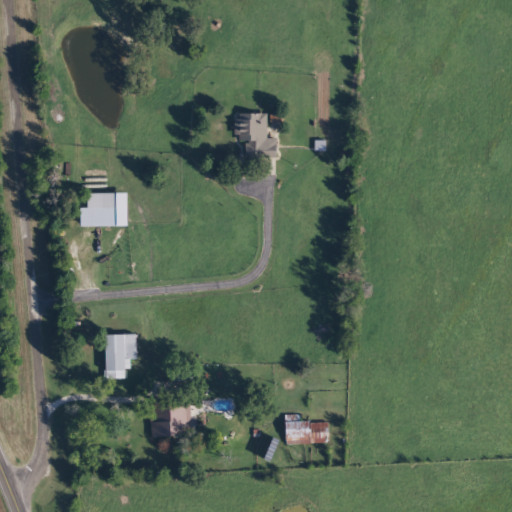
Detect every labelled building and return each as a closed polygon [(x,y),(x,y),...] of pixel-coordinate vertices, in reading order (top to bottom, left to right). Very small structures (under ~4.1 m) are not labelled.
[(270,115),(239,115),(239,142),(250,142),(249,154),(280,154),(280,140),(270,140),(270,115)] [(132,228),(131,195),(90,195),(90,210),(84,210),(84,228),(132,228)] [(139,336),(109,336),(110,372),(134,372),(133,361),(140,360),(139,336)] [(155,438),(193,437),(192,407),(154,409),(155,438)] [(290,446),(330,444),(330,434),(332,434),(331,423),(289,424),(290,446)]
